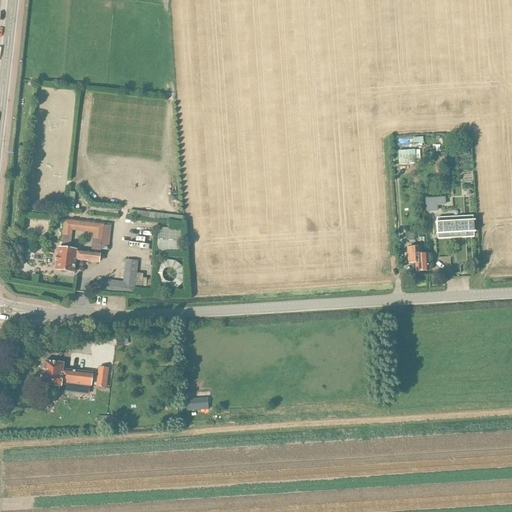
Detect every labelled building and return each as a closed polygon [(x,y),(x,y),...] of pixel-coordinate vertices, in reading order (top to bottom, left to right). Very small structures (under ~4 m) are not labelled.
[(459,142),(460,151),(469,150),(468,141),(459,142)] [(419,150),(397,152),(398,164),(420,163),(419,150)] [(68,192),(66,209),(73,210),(75,193),(68,192)] [(441,206),(445,206),(445,198),(424,199),(425,213),(437,212),(437,206),(441,206)] [(36,216),(37,208),(37,206),(25,205),(25,207),(24,214),(36,216)] [(436,224),(435,224),(436,235),(438,235),(473,233),(475,233),(475,221),(473,221),(473,216),(452,217),(436,218),(436,224)] [(57,247),(54,271),(67,273),(68,274),(71,275),(73,274),(75,261),(98,264),(100,253),(91,252),(76,250),(68,249),(71,227),(96,231),(94,248),(100,249),(103,226),(104,225),(65,220),(61,248),(57,247)] [(27,226),(26,234),(46,237),(47,228),(27,226)] [(158,228),(156,252),(179,253),(181,230),(158,228)] [(405,242),(414,241),(413,233),(405,233),(405,242)] [(409,248),(406,248),(407,265),(415,264),(416,273),(428,272),(427,254),(421,255),(420,247),(419,247),(409,248)] [(184,274),(181,266),(174,261),(165,261),(158,265),(154,272),(155,281),(160,288),(168,291),(176,289),(182,283),(184,274)] [(95,279),(93,292),(134,296),(134,290),(136,274),(124,272),(122,282),(95,279)] [(62,372),(63,364),(44,361),(42,370),(41,370),(39,385),(61,387),(69,388),(69,385),(91,387),(93,375),(62,372)] [(105,389),(108,369),(98,368),(96,388),(105,389)] [(188,412),(207,410),(207,400),(187,401),(188,412)]
